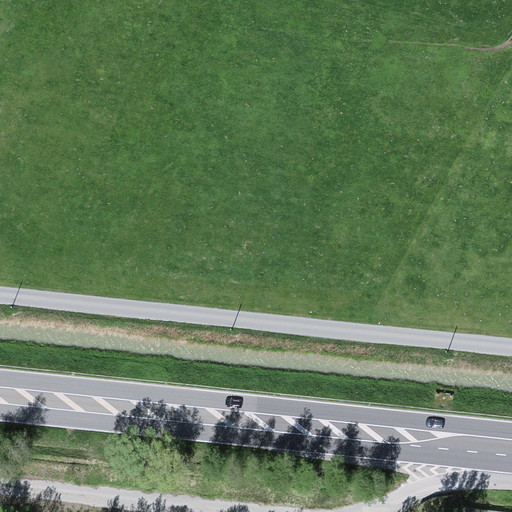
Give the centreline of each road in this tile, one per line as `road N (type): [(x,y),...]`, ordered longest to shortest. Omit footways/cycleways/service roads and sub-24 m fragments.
road 1 (primary): [(511,459),(0,404)]
road 2 (unclassified): [(511,350),(0,297)]
